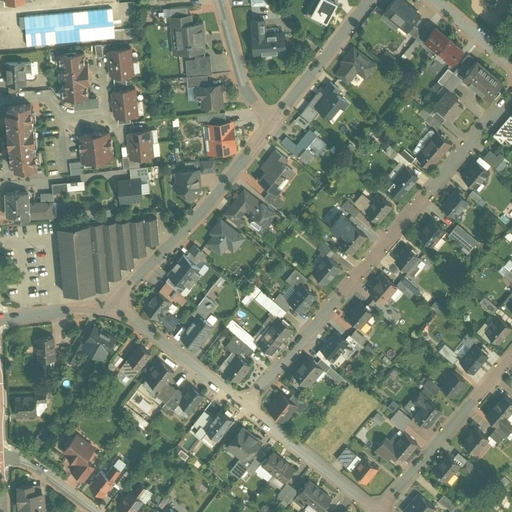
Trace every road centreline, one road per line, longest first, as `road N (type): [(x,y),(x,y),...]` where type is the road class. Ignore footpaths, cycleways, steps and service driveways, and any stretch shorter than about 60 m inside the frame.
road 1 (residential): [(511,89),(244,402)]
road 2 (residential): [(276,115),(114,302)]
road 3 (residential): [(511,355),(380,508)]
road 4 (residential): [(380,508),(244,402)]
road 5 (residential): [(244,402),(114,302)]
road 6 (residential): [(364,0),(276,115)]
road 7 (residential): [(276,115),(237,62),(219,0)]
